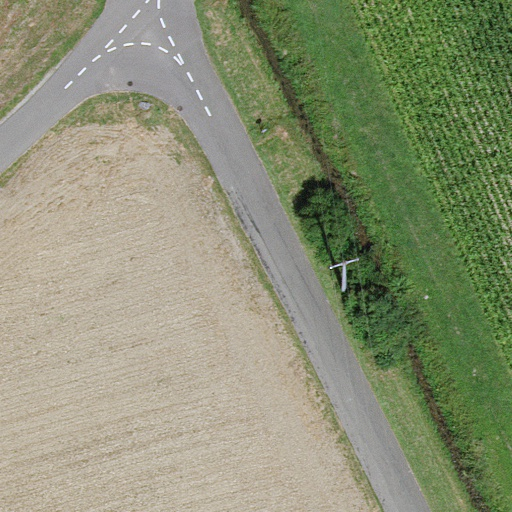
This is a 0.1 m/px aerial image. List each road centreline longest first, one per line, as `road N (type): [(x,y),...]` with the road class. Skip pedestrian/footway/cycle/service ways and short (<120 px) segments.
road 1 (unclassified): [(409,511),(195,87),(142,12)]
road 2 (unclassified): [(142,12),(0,148)]
